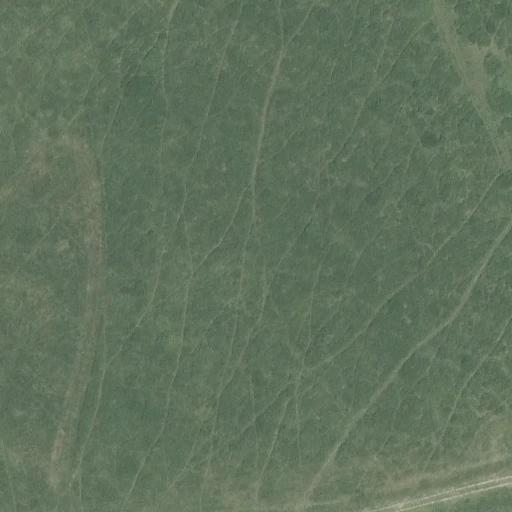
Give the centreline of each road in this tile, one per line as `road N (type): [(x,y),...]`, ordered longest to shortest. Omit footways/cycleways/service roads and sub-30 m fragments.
road 1 (track): [(511,164),(432,0)]
road 2 (track): [(385,511),(511,481)]
